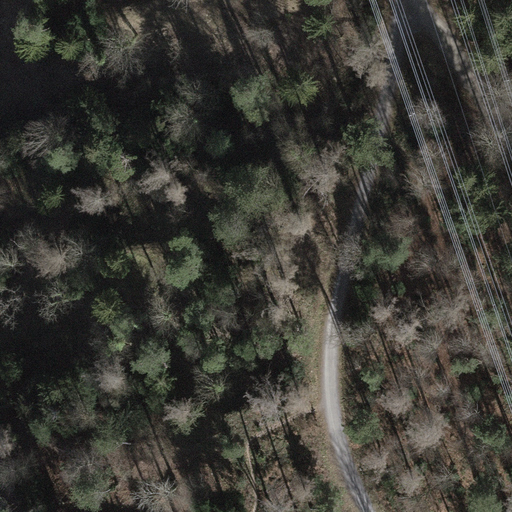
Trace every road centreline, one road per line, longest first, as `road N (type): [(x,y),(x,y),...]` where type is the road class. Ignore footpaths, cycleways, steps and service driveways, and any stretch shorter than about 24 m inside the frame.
road 1 (track): [(400,0),(399,58),(337,296),(329,405)]
road 2 (track): [(417,0),(511,138)]
